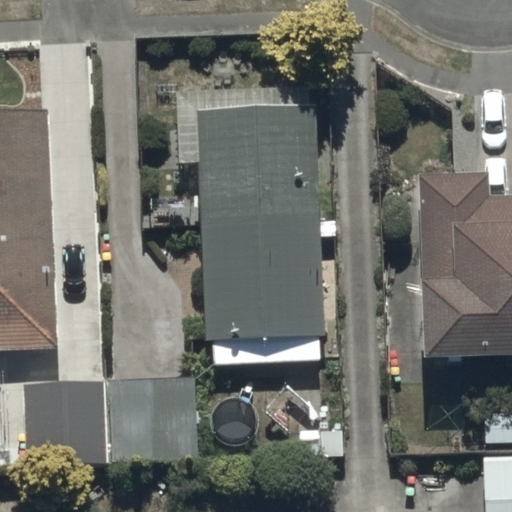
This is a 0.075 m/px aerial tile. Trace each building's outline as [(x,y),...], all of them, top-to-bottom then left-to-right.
[(318,96),(204,101),(215,360),(325,355),(318,96)] [(48,98),(0,100),(0,344),(61,341),(48,98)] [(488,184),(417,186),(423,358),(511,355),(511,205),(489,207),(488,184)] [(192,371),(23,379),(29,473),(198,462),(192,371)] [(511,511),(511,451),(486,452),(488,511),(511,511)]
